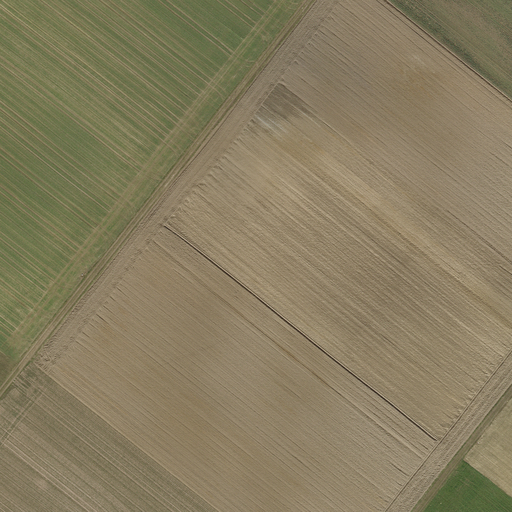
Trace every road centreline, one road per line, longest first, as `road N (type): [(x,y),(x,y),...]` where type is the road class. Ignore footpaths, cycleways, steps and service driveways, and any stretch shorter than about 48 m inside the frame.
road 1 (track): [(310,0),(0,391)]
road 2 (track): [(418,511),(511,392)]
